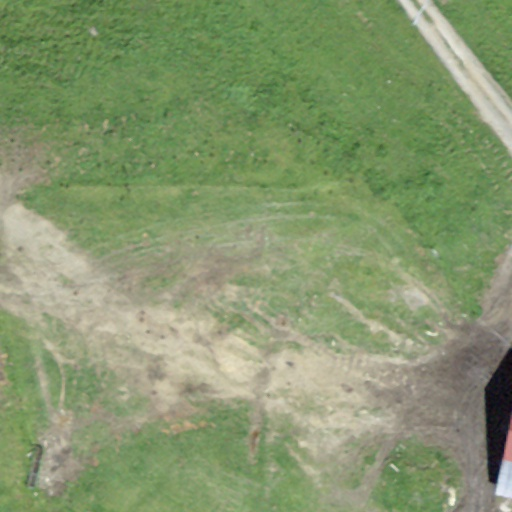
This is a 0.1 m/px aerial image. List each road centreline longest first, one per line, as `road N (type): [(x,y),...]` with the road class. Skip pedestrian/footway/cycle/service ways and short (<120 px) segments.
road 1 (track): [(26,221),(166,278),(387,337),(448,336),(485,325),(511,277)]
road 2 (track): [(511,120),(417,0)]
